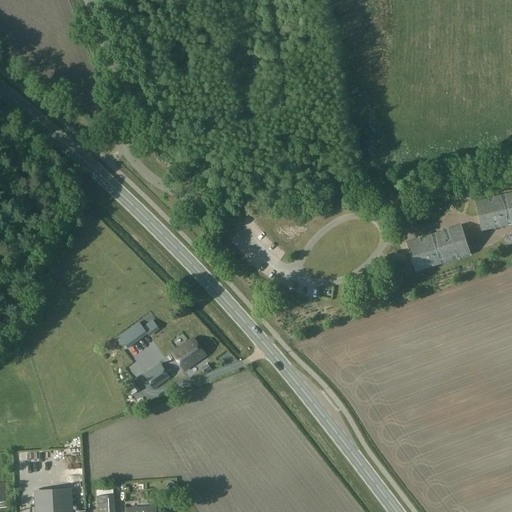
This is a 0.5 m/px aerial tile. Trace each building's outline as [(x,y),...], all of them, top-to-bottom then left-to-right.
[(511,192),(476,201),(483,231),(511,224),(511,192)] [(459,226),(408,243),(412,254),(416,252),(418,259),(413,260),(417,272),(468,256),(459,226)] [(271,258),(277,255),(273,248),(267,251),(271,258)] [(120,339),(118,340),(122,346),(125,344),(128,349),(142,338),(147,334),(143,327),(139,323),(119,337),(120,339)] [(193,339),(172,354),(185,371),(206,356),(193,339)] [(208,364),(201,369),(204,375),(211,370),(208,364)] [(161,365),(144,377),(154,390),(170,378),(161,365)] [(71,490),(36,491),(36,511),(85,511),(72,511),(71,490)] [(114,495),(97,497),(98,504),(98,511),(115,511),(115,503),(114,495)]
